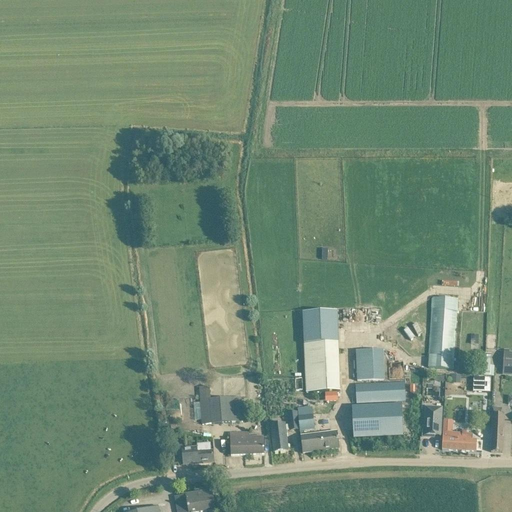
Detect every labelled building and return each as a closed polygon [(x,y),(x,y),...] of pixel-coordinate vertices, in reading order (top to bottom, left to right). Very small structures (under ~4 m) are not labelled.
[(429,369),(453,371),(457,302),(432,300),(429,369)] [(340,392),(338,344),(337,312),(302,314),(305,394),(340,392)] [(384,382),(383,351),(356,352),(356,382),(384,382)] [(509,351),(503,351),(502,376),(511,376),(511,353),(508,353),(509,351)] [(397,369),(410,369),(410,353),(396,353),(397,369)] [(490,369),(490,362),(484,362),(484,378),(493,379),(494,369),(490,369)] [(452,378),(452,386),(461,386),(461,378),(452,378)] [(474,379),(473,393),(490,394),(491,380),(484,380),(474,379)] [(405,402),(404,383),(355,386),(356,405),(405,402)] [(243,423),(242,413),(241,399),(210,401),(209,388),(199,389),(202,426),(243,423)] [(401,406),(352,409),(354,440),(403,438),(401,406)] [(313,430),(311,408),(298,410),(300,432),(313,430)] [(431,437),(440,437),(442,410),(426,409),(425,427),(423,427),(422,438),(430,438),(431,437)] [(289,432),(299,431),(297,414),(288,415),(289,432)] [(503,444),(504,416),(492,416),(491,454),(502,454),(503,444)] [(273,454),(288,452),(285,425),(270,427),(273,454)] [(303,455),(339,450),(337,433),(300,438),(303,455)] [(263,438),(249,439),(249,434),(230,435),(230,439),(231,457),(264,455),(263,438)] [(450,434),(443,434),(442,441),(442,451),(476,453),(476,452),(481,453),(482,443),(477,443),(477,442),(471,442),(472,436),(450,434)] [(184,466),(213,464),(212,452),(198,454),(198,449),(183,450),(184,466)] [(209,511),(215,511),(212,492),(175,498),(177,511),(209,511)]
